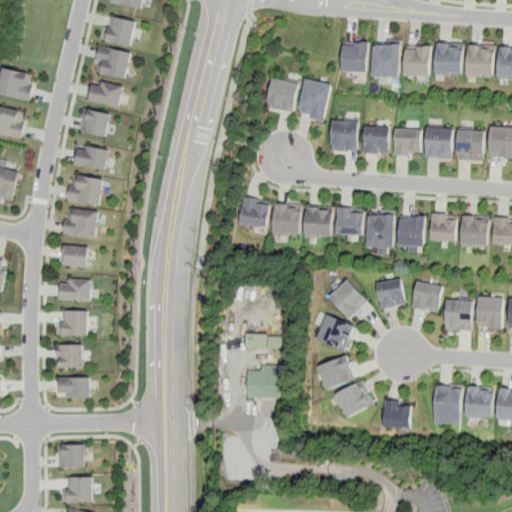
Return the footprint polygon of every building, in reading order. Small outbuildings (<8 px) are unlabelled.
[(144,0),(112,0),(112,1),(143,8),(144,0)] [(103,37),(133,44),(138,21),(108,14),(103,37)] [(370,41),(345,39),(342,71),(367,73),(370,41)] [(433,42),(407,40),(405,73),(430,76),(433,42)] [(400,77),(402,43),(375,41),(372,76),(400,77)] [(436,73),(462,74),(464,43),(438,41),(436,73)] [(496,45),(470,43),(468,74),(494,76),(496,45)] [(132,51),(101,45),(96,71),(128,77),(132,51)] [(511,76),(511,45),(501,45),(499,76),(511,76)] [(0,88),(0,93),(31,99),(36,74),(4,68),(0,88)] [(293,113),(300,83),(274,77),(267,107),(293,113)] [(121,106),(126,86),(94,79),(89,99),(121,106)] [(333,85),(306,79),(299,111),(311,114),(310,118),(324,121),(333,85)] [(28,111),(0,105),(0,132),(23,137),(28,111)] [(113,113),(87,108),(82,130),(109,136),(113,113)] [(331,150),(358,152),(360,123),(333,121),(331,150)] [(364,152),(390,154),(392,127),(366,124),(364,152)] [(511,125),(492,125),(490,157),(511,158),(511,125)] [(453,158),(455,128),(428,126),(427,156),(453,158)] [(424,129),(397,127),(395,154),(422,156),(424,129)] [(458,159),(485,160),(487,130),(460,128),(458,159)] [(107,170),(111,150),(79,143),(75,163),(107,170)] [(0,200),(13,204),(21,173),(0,167),(0,200)] [(68,199),(101,205),(105,179),(73,173),(68,199)] [(267,229),(272,202),(245,197),(241,224),(267,229)] [(302,203),(276,201),(274,234),(301,235),(302,203)] [(306,235),(332,236),(333,204),(307,203),(306,235)] [(337,235),(364,236),(365,207),(338,206),(337,235)] [(102,212),(69,207),(65,232),(98,238),(102,212)] [(368,247),(395,248),(396,212),(370,210),(368,247)] [(431,240),(457,242),(459,213),(434,211),(431,240)] [(400,246),(426,247),(427,216),(401,214),(400,246)] [(462,245),(489,247),(491,216),(464,214),(462,245)] [(511,217),(496,217),(495,244),(511,245),(511,217)] [(62,263),(89,267),(92,247),(64,244),(62,263)] [(8,270),(4,269),(6,259),(0,257),(0,291),(3,292),(8,270)] [(60,299),(92,301),(93,279),(61,277),(60,299)] [(407,305),(402,278),(377,283),(382,310),(407,305)] [(369,301),(348,279),(329,297),(350,320),(369,301)] [(440,314),(445,287),(418,281),(413,309),(440,314)] [(505,299),(478,297),(477,326),(504,327),(505,299)] [(447,300),(446,329),(474,331),(475,302),(447,300)] [(89,310),(59,310),(59,335),(89,335),(89,310)] [(345,351),(356,329),(328,315),(317,338),(345,351)] [(284,334),(246,334),(246,348),(284,348),(284,334)] [(58,343),(58,368),(85,368),(85,343),(58,343)] [(327,391),(357,379),(347,356),(318,367),(327,391)] [(249,371),(249,399),(280,399),(280,371),(249,371)] [(59,397),(92,397),(92,377),(59,377),(59,397)] [(362,381),(335,398),(348,420),(375,404),(362,381)] [(464,386),(437,384),(435,424),(462,425),(464,386)] [(494,417),(496,387),(469,385),(467,415),(494,417)] [(511,419),(511,387),(500,386),(497,418),(511,419)] [(386,403),(386,428),(413,428),(413,403),(386,403)] [(86,443),(86,467),(60,468),(61,455),(59,455),(59,444),(86,443)] [(94,476),(94,501),(64,501),(64,488),(69,488),(69,476),(94,476)]
